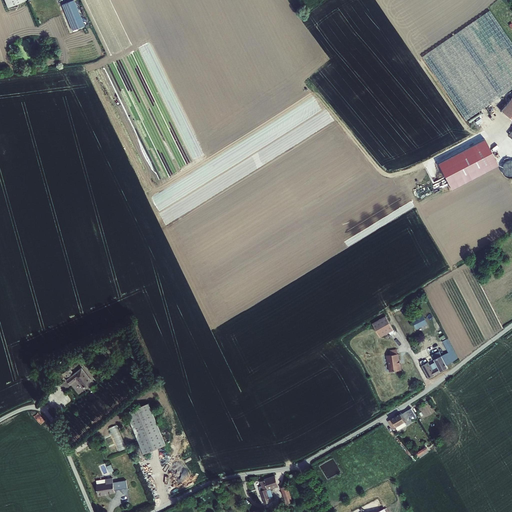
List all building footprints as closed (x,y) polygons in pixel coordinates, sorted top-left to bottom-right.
[(25,0),(4,0),(8,9),(26,1),(25,0)] [(74,0),(73,0),(65,4),(63,5),(71,22),(82,17),(74,0)] [(511,46),(490,13),(422,59),(465,123),(511,91),(511,46)] [(73,28),(85,23),(82,17),(71,22),(73,28)] [(511,133),(511,134),(511,102),(502,114),(511,122),(511,133)] [(440,161),(453,188),(501,166),(488,139),(440,161)] [(423,180),(411,183),(413,189),(425,186),(423,180)] [(399,310),(403,318),(411,313),(407,306),(399,310)] [(387,320),(373,328),(381,341),(394,334),(387,320)] [(427,362),(420,365),(430,382),(449,371),(447,369),(459,363),(448,342),(443,344),(449,356),(442,359),(440,355),(435,357),(437,362),(435,363),(437,366),(431,369),(427,362)] [(389,365),(391,376),(402,374),(401,368),(400,368),(400,365),(399,358),(398,358),(391,359),(387,360),(388,365),(389,365)] [(77,381),(84,388),(93,380),(82,368),(74,374),(69,369),(62,375),(72,386),(77,381)] [(126,415),(145,457),(166,447),(148,406),(126,415)] [(401,418),(400,417),(387,425),(393,433),(396,431),(398,434),(407,429),(404,424),(409,420),(412,424),(416,421),(410,412),(401,418)] [(46,422),(39,415),(34,419),(41,427),(46,422)] [(112,431),(118,444),(124,441),(118,428),(112,431)] [(429,453),(426,447),(418,452),(421,458),(429,453)] [(274,477),(260,482),(262,486),(263,490),(268,489),(277,485),(274,477)] [(107,485),(97,486),(99,498),(106,496),(115,494),(113,480),(106,481),(107,485)] [(286,485),(281,486),(286,499),(287,503),(292,501),(286,485)] [(262,486),(258,487),(263,503),(271,502),(273,501),(271,497),(272,496),(269,489),(268,490),(268,489),(263,490),(262,486)]
